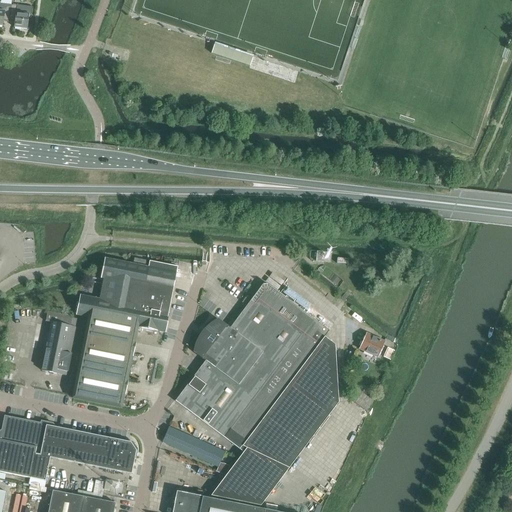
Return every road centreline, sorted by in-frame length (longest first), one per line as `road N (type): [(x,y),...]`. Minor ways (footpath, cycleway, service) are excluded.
road 1 (trunk): [(311,189),(0,148)]
road 2 (trunk): [(0,188),(311,189)]
road 3 (trunk): [(511,211),(311,189)]
road 4 (unclassified): [(145,427),(162,404),(203,268)]
road 5 (unclassified): [(145,427),(0,398)]
road 6 (unclassified): [(448,511),(511,391)]
